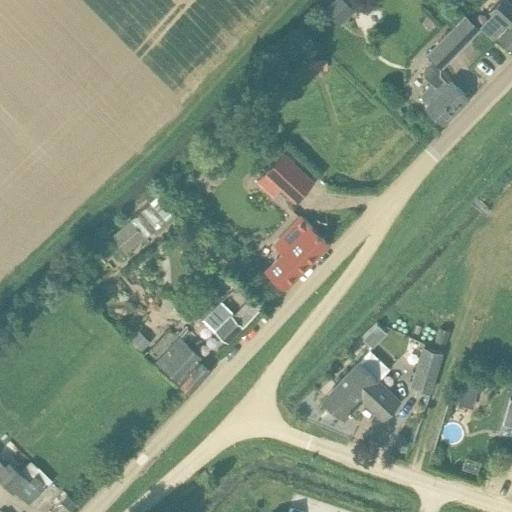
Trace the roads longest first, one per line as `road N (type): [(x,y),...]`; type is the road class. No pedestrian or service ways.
road 1 (unclassified): [(95,511),(396,195)]
road 2 (unclassified): [(511,511),(246,415)]
road 3 (unclassified): [(246,415),(396,195)]
road 4 (unclassified): [(396,195),(511,73)]
road 5 (unclassified): [(134,511),(246,415)]
